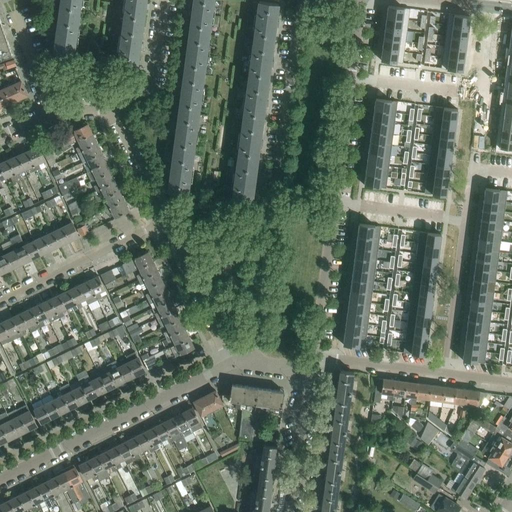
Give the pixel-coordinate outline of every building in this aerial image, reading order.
[(79,17),(81,0),(60,0),(58,15),(79,17)] [(143,26),(145,11),(145,9),(148,9),(148,4),(146,4),(146,0),(125,0),(123,23),(143,26)] [(209,35),(212,15),(213,0),(192,0),(192,10),(189,9),(188,15),(191,15),(189,32),(209,35)] [(273,43),(276,27),(278,27),(279,22),(276,22),(279,3),(259,1),(253,41),(273,43)] [(388,6),(387,17),(408,20),(410,8),(405,8),(404,8),(388,6)] [(448,13),(447,25),(468,28),(470,16),(454,14),(454,15),(453,14),(448,13)] [(73,58),(79,17),(58,15),(56,31),(54,31),(53,36),(55,37),(53,55),(73,58)] [(387,17),(385,27),(407,30),(408,20),(387,17)] [(141,43),(143,26),(123,23),(117,63),(138,66),(140,48),(142,49),(143,43),(141,43)] [(447,25),(445,35),(467,38),(468,28),(447,25)] [(385,27),(384,38),(406,41),(407,30),(385,27)] [(204,75),(209,35),(189,32),(186,49),(184,49),(183,54),(185,55),(183,72),(204,75)] [(0,46),(8,44),(5,33),(0,34),(0,46)] [(445,35),(444,46),(466,49),(467,38),(445,35)] [(384,38),(382,49),(404,52),(406,41),(384,38)] [(271,61),(273,43),(253,41),(248,81),(268,83),(270,67),(273,67),(274,62),(271,61)] [(0,58),(12,55),(8,44),(0,46),(0,58)] [(444,46),(442,57),(464,60),(466,49),(444,46)] [(382,49),(381,60),(397,62),(398,62),(403,63),(404,52),(382,49)] [(442,57),(441,68),(446,69),(446,68),(447,69),(463,71),(464,60),(442,57)] [(16,66),(14,60),(2,64),(3,68),(3,69),(7,68),(8,68),(16,66)] [(199,114),(204,75),(183,72),(181,89),(178,89),(178,94),(180,94),(178,112),(199,114)] [(27,96),(21,81),(10,86),(16,100),(27,96)] [(263,123),(265,106),(267,107),(268,101),(266,101),(268,83),(248,81),(243,121),(263,123)] [(16,100),(10,86),(0,90),(0,93),(5,105),(16,100)] [(376,98),(374,109),(396,112),(398,101),(376,98)] [(436,106),(434,116),(456,119),(458,109),(436,106)] [(511,107),(505,106),(503,118),(511,119),(511,107)] [(374,109),(373,120),(395,123),(396,112),(374,109)] [(193,154),(199,114),(178,112),(176,129),(173,128),(172,134),(175,134),(173,151),(193,154)] [(434,116),(433,126),(455,129),(456,119),(434,116)] [(511,119),(503,118),(502,128),(511,128),(511,119)] [(373,120),(372,131),(393,134),(395,123),(373,120)] [(260,140),(263,123),(243,121),(237,160),(257,163),(260,146),(262,146),(263,141),(260,140)] [(92,134),(88,124),(58,138),(62,147),(74,142),(78,140),(92,134)] [(433,126),(432,135),(454,138),(455,129),(433,126)] [(511,128),(502,128),(501,137),(511,138),(511,128)] [(372,131),(370,142),(392,144),(393,134),(372,131)] [(97,142),(96,139),(95,139),(92,134),(78,140),(81,146),(76,148),(78,152),(97,143),(97,142)] [(432,135),(431,145),(452,148),(454,138),(432,135)] [(511,138),(501,137),(500,147),(511,148),(511,138)] [(370,142),(369,152),(391,155),(392,144),(370,142)] [(83,162),(101,153),(102,152),(100,149),(99,149),(97,144),(97,143),(78,152),(83,162)] [(431,145),(429,154),(451,157),(452,148),(431,145)] [(38,163),(43,161),(37,147),(32,149),(31,148),(28,150),(37,170),(41,168),(38,163)] [(37,170),(28,150),(28,151),(22,154),(21,153),(18,154),(18,155),(24,169),(25,171),(30,168),(32,172),(37,170)] [(188,195),(193,154),(173,151),(170,168),(168,168),(167,173),(170,174),(167,192),(188,195)] [(369,152),(367,163),(389,166),(391,155),(369,152)] [(87,171),(106,163),(106,161),(105,158),(104,158),(101,153),(83,162),(81,163),(83,168),(85,167),(87,171)] [(429,154),(428,164),(450,167),(451,157),(429,154)] [(24,169),(18,155),(13,158),(12,157),(8,158),(8,160),(16,179),(17,178),(22,176),(19,171),(24,169)] [(16,179),(8,160),(3,162),(2,161),(0,162),(0,167),(4,178),(10,175),(13,183),(18,180),(17,178),(16,179)] [(255,180),(257,163),(237,160),(232,200),(252,203),(254,186),(257,186),(257,181),(255,180)] [(92,181),(110,172),(111,171),(109,168),(108,167),(106,163),(87,171),(92,181)] [(367,163),(366,174),(388,177),(389,166),(367,163)] [(428,164),(427,173),(449,176),(450,167),(428,164)] [(96,190),(115,182),(115,181),(115,180),(114,177),(113,177),(110,172),(92,181),(96,190)] [(427,173),(426,183),(447,186),(449,176),(427,173)] [(366,174),(364,185),(386,188),(388,177),(366,174)] [(75,189),(73,186),(80,182),(77,177),(59,185),(63,195),(69,192),(75,189)] [(106,198),(119,191),(120,190),(118,187),(117,186),(115,182),(96,190),(93,192),(97,201),(105,197),(106,198)] [(426,183),(424,193),(446,196),(447,186),(426,183)] [(485,188),(484,199),(506,202),(507,191),(485,188)] [(106,210),(124,201),(124,199),(123,196),(121,196),(119,192),(119,191),(106,198),(108,202),(103,205),(106,210)] [(62,201),(59,195),(50,200),(53,206),(62,201)] [(13,197),(5,200),(8,206),(15,203),(13,197)] [(484,199),(483,209),(505,212),(506,202),(484,199)] [(78,211),(83,209),(81,206),(79,207),(76,201),(68,205),(72,214),(78,211)] [(115,217),(128,211),(128,210),(129,209),(127,206),(126,205),(124,201),(106,210),(107,213),(112,211),(115,217)] [(483,209),(481,218),(503,221),(505,212),(483,209)] [(481,218),(480,228),(502,231),(503,221),(481,218)] [(78,236),(72,222),(62,227),(69,241),(70,240),(71,241),(74,240),(74,238),(78,236)] [(359,223),(358,236),(379,239),(381,226),(359,223)] [(88,232),(85,225),(78,228),(81,235),(88,232)] [(69,241),(62,227),(53,231),(59,246),(60,245),(62,246),(65,244),(65,243),(69,241)] [(480,228),(479,238),(501,241),(502,231),(480,228)] [(59,246),(53,231),(43,236),(50,250),(51,250),(52,250),(55,249),(55,247),(59,246)] [(419,231),(418,242),(440,245),(441,234),(419,231)] [(24,245),(22,239),(21,239),(19,234),(10,239),(12,244),(21,264),(22,263),(23,264),(27,262),(27,261),(31,259),(24,245)] [(50,250),(43,236),(34,240),(40,255),(41,254),(42,255),(46,253),(46,252),(50,250)] [(358,236),(356,246),(378,249),(379,239),(358,236)] [(479,238),(477,249),(499,252),(501,241),(479,238)] [(34,240),(24,245),(31,259),(32,259),(33,259),(36,258),(36,257),(40,255),(34,240)] [(418,242),(416,253),(438,256),(440,245),(418,242)] [(21,264),(12,244),(3,248),(6,254),(5,254),(12,268),(13,268),(14,268),(18,267),(18,266),(21,264)] [(356,246),(355,257),(377,260),(378,249),(356,246)] [(477,249),(476,259),(498,261),(499,252),(477,249)] [(139,268),(153,261),(148,252),(122,264),(127,273),(139,267),(139,268)] [(416,253),(415,263),(437,265),(438,256),(416,253)] [(12,268),(5,254),(0,256),(0,267),(2,273),(3,272),(5,273),(8,272),(8,270),(12,268)] [(355,257),(353,268),(375,271),(377,260),(355,257)] [(476,259),(475,268),(497,271),(498,261),(476,259)] [(139,279),(157,271),(155,266),(156,265),(154,261),(153,261),(139,268),(141,273),(136,275),(139,279)] [(415,263),(414,272),(436,275),(437,265),(415,263)] [(353,268),(352,278),(374,281),(375,271),(353,268)] [(475,268),(473,279),(495,282),(497,271),(475,268)] [(116,279),(111,270),(111,269),(100,275),(105,284),(111,281),(116,279)] [(162,280),(159,275),(160,274),(158,271),(157,271),(139,279),(141,284),(146,282),(148,287),(162,280)] [(414,272),(413,282),(434,284),(436,275),(414,272)] [(104,289),(97,276),(96,276),(93,277),(93,278),(88,281),(97,299),(101,297),(99,292),(104,289)] [(352,278),(350,289),(372,292),(374,281),(352,278)] [(473,279),(472,290),(494,292),(495,282),(473,279)] [(97,299),(88,281),(87,280),(84,282),(84,283),(79,285),(87,303),(93,301),(97,299)] [(166,290),(164,285),(165,284),(163,280),(162,280),(148,287),(151,292),(146,294),(148,299),(166,290)] [(413,282),(411,292),(433,295),(434,284),(413,282)] [(87,303),(79,285),(78,285),(74,286),(74,287),(69,290),(78,308),(82,306),(87,303)] [(65,292),(60,294),(66,307),(71,305),(74,310),(78,308),(69,290),(68,289),(65,291),(65,292)] [(350,289),(349,300),(371,303),(372,292),(350,289)] [(157,306),(171,299),(169,294),(169,293),(168,290),(166,290),(148,299),(150,303),(155,301),(157,306)] [(472,290),(471,299),(493,302),(494,292),(472,290)] [(411,292),(410,302),(432,305),(433,295),(411,292)] [(66,307),(60,294),(59,294),(58,294),(55,295),(55,296),(50,299),(59,317),(63,315),(69,312),(66,307)] [(59,317),(50,299),(49,298),(46,300),(46,301),(41,303),(47,317),(48,316),(50,321),(59,317)] [(176,309),(173,304),(174,303),(172,299),(171,299),(157,306),(152,308),(157,318),(176,309)] [(471,299),(469,309),(491,311),(493,302),(471,299)] [(349,300),(348,311),(369,313),(371,303),(349,300)] [(410,302),(409,311),(430,314),(432,305),(410,302)] [(47,317),(41,303),(40,303),(39,303),(36,304),(36,305),(32,307),(41,326),(44,324),(42,319),(47,317)] [(41,326),(32,307),(31,308),(30,307),(27,309),(27,310),(23,312),(29,325),(28,326),(31,330),(32,330),(41,326)] [(166,325),(180,318),(178,313),(178,312),(177,309),(176,309),(157,318),(162,327),(166,325)] [(469,309),(468,319),(490,322),(491,311),(469,309)] [(348,311),(346,321),(368,324),(369,313),(348,311)] [(409,311),(407,322),(429,325),(430,314),(409,311)] [(29,325),(23,312),(21,313),(20,312),(17,313),(17,314),(13,316),(22,335),(25,333),(23,328),(28,326),(29,325)] [(22,335),(13,316),(12,317),(11,316),(8,318),(8,319),(4,321),(13,339),(22,335)] [(110,327),(121,322),(118,316),(107,321),(110,327)] [(166,337),(185,328),(182,323),(183,322),(181,319),(180,318),(166,325),(169,330),(164,332),(166,337)] [(468,319),(467,330),(489,333),(490,322),(468,319)] [(13,339),(4,321),(2,322),(1,321),(0,321),(0,340),(6,338),(8,341),(13,339)] [(107,321),(99,325),(101,331),(110,327),(107,321)] [(346,321),(345,332),(367,335),(368,324),(346,321)] [(407,322),(406,332),(428,334),(429,325),(407,322)] [(138,327),(139,327),(137,323),(127,327),(129,332),(138,327)] [(140,332),(138,327),(129,332),(132,337),(134,341),(140,338),(138,334),(140,332)] [(189,337),(187,332),(187,331),(186,328),(185,328),(166,337),(170,346),(175,344),(189,337)] [(58,336),(61,342),(76,334),(74,329),(58,336)] [(467,330),(465,339),(487,342),(489,333),(467,330)] [(345,332),(343,344),(365,347),(367,335),(345,332)] [(406,332),(405,341),(427,344),(428,334),(406,332)] [(168,359),(194,347),(189,337),(175,344),(170,346),(163,349),(168,359)] [(73,345),(70,339),(66,341),(67,342),(61,344),(64,349),(73,345)] [(465,339),(464,349),(486,352),(487,342),(465,339)] [(405,341),(403,352),(425,355),(427,344),(405,341)] [(61,344),(61,343),(51,348),(54,354),(64,349),(61,344)] [(28,357),(40,352),(37,346),(26,350),(28,357)] [(464,349),(463,360),(485,363),(486,352),(464,349)] [(159,364),(154,354),(149,356),(143,359),(148,370),(159,364)] [(145,371),(138,356),(128,361),(135,376),(139,374),(140,374),(143,373),(143,372),(145,371)] [(118,366),(115,360),(106,365),(109,371),(116,385),(120,383),(121,384),(124,382),(124,381),(125,381),(118,366)] [(135,376),(128,361),(118,366),(125,381),(129,379),(130,379),(133,378),(133,377),(135,376)] [(350,393),(353,372),(340,370),(337,391),(350,393)] [(21,382),(31,377),(28,371),(18,375),(21,382)] [(116,385),(109,371),(100,376),(107,390),(111,388),(112,389),(115,387),(115,386),(116,385)] [(90,380),(91,380),(89,376),(79,382),(88,400),(92,398),(93,398),(96,397),(96,395),(97,395),(90,380)] [(100,376),(91,380),(90,380),(97,395),(101,393),(102,393),(105,392),(105,391),(107,390),(100,376)] [(16,385),(13,378),(3,383),(6,389),(16,385)] [(375,398),(374,401),(380,402),(380,398),(381,393),(387,394),(387,399),(392,399),(393,399),(393,394),(392,394),(394,380),(383,378),(383,379),(377,378),(375,398)] [(404,396),(406,381),(394,380),(392,394),(393,394),(404,396)] [(414,410),(418,383),(406,381),(404,396),(411,397),(410,403),(412,404),(411,410),(414,410)] [(88,400),(79,382),(70,386),(72,389),(72,390),(79,404),(82,402),(83,403),(86,401),(87,400),(88,400)] [(418,383),(416,397),(421,398),(429,399),(431,384),(418,383)] [(242,412),(245,386),(232,384),(230,394),(229,396),(222,395),(222,398),(226,405),(233,406),(232,411),(242,412)] [(442,401),(444,386),(431,384),(429,399),(442,401)] [(254,410),(258,387),(245,386),(242,412),(238,438),(251,439),(254,410)] [(454,402),(456,388),(444,386),(442,401),(454,402)] [(267,414),(271,389),(258,387),(254,410),(251,439),(264,441),(265,434),(264,434),(267,414)] [(466,404),(468,389),(456,388),(454,402),(466,404)] [(283,405),(283,402),(282,401),(284,391),(271,389),(267,414),(281,416),(282,407),(282,404),(283,405)] [(480,406),(488,392),(468,389),(466,404),(480,406)] [(79,404),(72,390),(62,394),(69,409),(73,407),(74,408),(77,406),(77,405),(79,404)] [(222,404),(219,397),(216,391),(205,396),(212,410),(222,404)] [(348,412),(350,393),(337,391),(335,410),(348,412)] [(69,409),(62,394),(53,399),(60,414),(63,412),(64,412),(68,411),(68,410),(69,409)] [(212,410),(205,396),(194,402),(201,415),(212,410)] [(53,399),(44,404),(43,404),(50,418),(54,417),(55,417),(59,415),(59,414),(60,414),(53,399)] [(43,404),(44,404),(42,401),(33,405),(34,408),(33,408),(41,423),(45,421),(46,422),(49,420),(49,419),(50,418),(43,404)] [(392,405),(392,408),(402,418),(404,404),(394,402),(394,405),(392,405)] [(33,428),(37,426),(26,405),(17,409),(18,411),(19,414),(20,414),(28,430),(29,431),(33,429),(33,428)] [(511,405),(510,409),(509,409),(509,408),(504,405),(502,409),(511,415),(511,405)] [(486,418),(490,412),(480,406),(476,412),(486,418)] [(202,427),(192,407),(191,408),(190,408),(187,409),(187,410),(183,412),(193,432),(193,431),(202,427)] [(28,430),(20,414),(19,414),(18,411),(17,409),(7,414),(8,415),(8,416),(10,420),(10,419),(18,435),(19,435),(20,435),(23,434),(23,432),(28,430)] [(511,415),(502,409),(500,411),(505,414),(504,416),(511,421),(508,427),(511,429),(511,415)] [(345,431),(348,412),(335,410),(332,430),(345,431)] [(10,419),(10,420),(8,416),(8,415),(7,414),(6,411),(0,414),(0,422),(1,424),(9,440),(9,439),(10,440),(14,438),(14,437),(18,435),(10,419)] [(429,411),(428,418),(436,425),(439,418),(429,411)] [(193,432),(183,412),(181,413),(180,412),(177,414),(177,415),(173,417),(184,437),(193,432)] [(184,437),(173,417),(172,417),(171,417),(168,418),(168,420),(164,422),(173,440),(174,440),(179,450),(188,445),(184,437)] [(447,425),(439,418),(436,425),(444,430),(446,426),(447,425)] [(482,418),(477,424),(479,425),(493,433),(494,434),(498,427),(482,418)] [(173,440),(164,422),(163,421),(160,423),(160,424),(154,426),(161,440),(164,445),(173,440)] [(9,440),(1,424),(0,422),(0,443),(0,444),(1,445),(4,443),(5,442),(9,440)] [(161,440),(154,426),(153,426),(150,427),(150,429),(145,431),(154,450),(159,447),(157,442),(161,440)] [(453,432),(446,426),(444,430),(451,436),(452,434),(453,432)] [(493,433),(487,442),(492,445),(507,455),(511,450),(511,449),(511,443),(501,436),(504,431),(498,427),(494,434),(493,433)] [(343,451),(345,431),(332,430),(329,449),(343,451)] [(457,445),(438,430),(434,435),(441,441),(453,450),(457,445)] [(154,450),(145,431),(144,431),(141,432),(141,433),(136,436),(142,449),(148,447),(150,452),(154,450)] [(389,434),(391,441),(399,438),(397,431),(389,434)] [(415,439),(407,432),(402,439),(410,445),(415,439)] [(277,443),(278,436),(265,434),(264,441),(277,443)] [(142,449),(136,436),(135,435),(131,437),(132,438),(126,441),(136,459),(141,457),(138,452),(142,449)] [(457,444),(474,455),(478,449),(461,438),(457,444)] [(136,459),(126,441),(125,440),(122,442),(122,443),(117,445),(124,459),(126,464),(132,461),(136,459)] [(487,442),(481,452),(489,457),(486,463),(491,466),(495,461),(500,464),(501,465),(503,463),(504,463),(505,461),(505,460),(507,455),(492,445),(487,442)] [(239,448),(239,443),(230,447),(231,451),(239,448)] [(274,466),(277,449),(277,446),(263,444),(260,464),(274,466)] [(474,455),(457,444),(454,450),(471,460),(474,455)] [(124,459),(117,445),(116,445),(113,446),(113,448),(108,450),(117,469),(122,466),(119,461),(124,459)] [(222,456),(231,451),(230,447),(220,452),(222,456)] [(340,470),(343,451),(329,449),(327,469),(340,470)] [(117,469),(108,450),(107,450),(106,450),(103,451),(103,452),(98,455),(105,468),(110,466),(113,471),(117,469)] [(218,458),(215,451),(205,457),(208,463),(218,458)] [(98,455),(97,454),(94,456),(94,457),(89,460),(98,478),(103,476),(104,478),(109,475),(105,468),(98,455)] [(165,485),(151,457),(148,459),(152,467),(151,467),(158,480),(162,486),(165,485)] [(208,463),(205,457),(196,461),(199,468),(208,463)] [(410,460),(407,465),(417,471),(417,472),(439,486),(442,480),(431,474),(434,470),(412,457),(410,460)] [(89,460),(88,459),(85,461),(85,462),(79,465),(86,478),(89,483),(98,478),(89,460)] [(485,468),(472,460),(472,462),(467,459),(459,472),(475,483),(476,482),(478,483),(480,479),(479,477),(485,468)] [(189,472),(199,468),(196,461),(186,466),(189,472)] [(91,499),(73,464),(64,469),(80,499),(78,499),(81,504),(91,499)] [(272,485),(274,466),(260,464),(258,483),(272,485)] [(189,472),(186,466),(183,468),(182,466),(176,469),(177,471),(180,477),(189,472)] [(158,480),(151,467),(142,472),(149,485),(148,485),(152,491),(156,489),(153,483),(158,480)] [(80,499),(64,469),(54,474),(56,476),(63,489),(64,492),(67,490),(74,502),(78,499),(80,499)] [(338,490),(340,470),(327,469),(324,488),(338,490)] [(180,477),(177,471),(167,476),(170,482),(180,477)] [(439,486),(417,472),(412,479),(434,493),(439,486)] [(466,498),(475,483),(459,472),(454,480),(455,481),(451,489),(466,498)] [(56,476),(51,479),(50,478),(47,479),(47,480),(56,499),(60,497),(58,492),(63,489),(56,476)] [(56,499),(47,480),(47,481),(42,483),(40,483),(37,484),(37,485),(47,504),(48,508),(54,505),(52,501),(56,499)] [(111,504),(112,504),(100,481),(90,486),(103,511),(110,511),(114,510),(111,504)] [(135,483),(126,489),(129,494),(138,488),(135,483)] [(269,505),(271,488),(272,485),(258,483),(255,504),(269,505)] [(47,504),(37,485),(37,486),(32,488),(31,487),(28,489),(28,490),(37,509),(47,504)] [(335,510),(338,490),(324,488),(322,508),(335,510)] [(37,509),(28,490),(23,493),(22,492),(18,494),(18,495),(25,509),(30,506),(33,511),(37,509)] [(124,505),(118,494),(112,497),(115,502),(112,504),(111,504),(114,510),(124,505)] [(399,501),(415,510),(419,503),(404,494),(399,501)] [(457,511),(460,507),(445,497),(439,494),(430,507),(437,511),(457,511)] [(25,509),(18,495),(14,498),(12,497),(9,498),(9,500),(14,511),(20,511),(25,509)] [(14,511),(9,500),(4,502),(3,501),(0,502),(0,505),(3,511),(14,511)]
